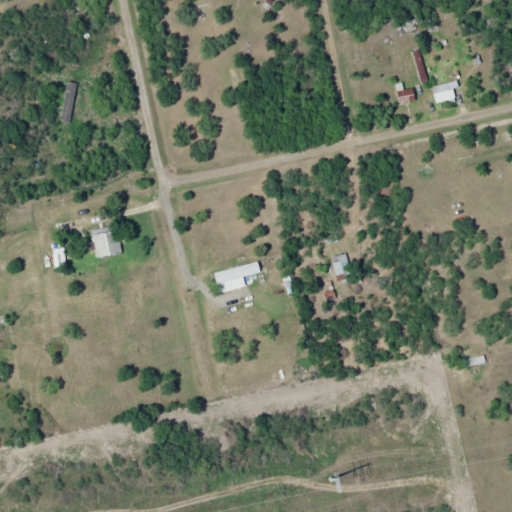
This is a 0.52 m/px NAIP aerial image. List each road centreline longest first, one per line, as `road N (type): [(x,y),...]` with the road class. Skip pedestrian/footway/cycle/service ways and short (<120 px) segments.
road 1 (residential): [(511,107),(167,179)]
road 2 (residential): [(187,291),(122,0)]
road 3 (track): [(346,145),(322,0)]
